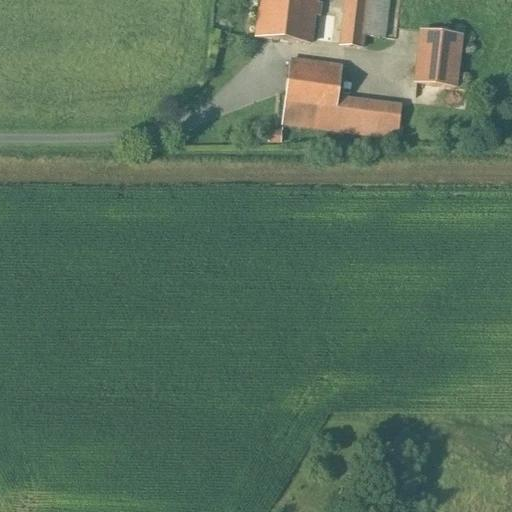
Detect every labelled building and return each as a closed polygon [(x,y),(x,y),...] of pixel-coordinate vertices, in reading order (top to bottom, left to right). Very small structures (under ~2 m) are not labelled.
[(303,0),(261,0),(256,38),(308,44),(312,15),(314,2),(314,1),(303,0)] [(360,48),(362,35),(383,37),(387,0),(345,0),(340,46),(360,48)] [(460,36),(420,31),(414,83),(453,87),(460,36)] [(340,67),(290,60),(282,123),(332,129),(336,98),(340,67)] [(336,98),(332,129),(395,138),(400,106),(336,98)] [(363,478),(348,472),(337,498),(353,505),(363,478)]
